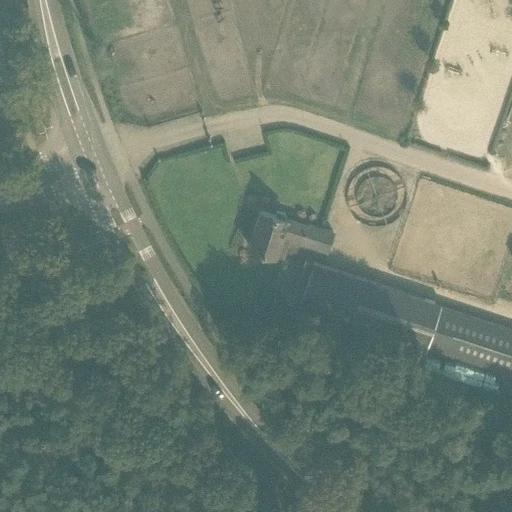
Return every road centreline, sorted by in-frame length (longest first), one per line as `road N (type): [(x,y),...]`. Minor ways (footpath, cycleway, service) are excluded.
road 1 (track): [(31,263),(60,353),(91,403),(196,511)]
road 2 (tertiary): [(335,511),(228,403),(170,319)]
road 3 (tertiary): [(170,319),(101,157)]
road 4 (tertiary): [(101,157),(42,0)]
road 5 (tertiary): [(86,180),(138,284),(170,319)]
road 6 (tertiary): [(42,0),(45,65),(75,151)]
